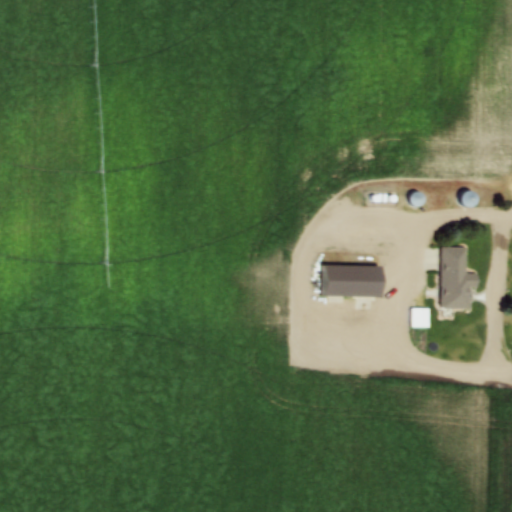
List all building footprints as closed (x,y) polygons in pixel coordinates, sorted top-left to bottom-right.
[(415,204),(417,202),(418,200),(418,198),(417,195),(416,193),(414,192),(412,191),(410,192),(408,192),(406,194),(405,196),(404,198),(405,200),(405,202),(407,204),(409,205),(411,205),(413,205),(415,204)] [(468,204),(470,202),(471,200),(471,197),(470,195),(469,193),(467,192),(465,191),(463,191),(460,192),(459,194),(458,195),(457,198),(457,200),(458,202),(460,204),(462,205),(464,205),(466,205),(468,204)] [(436,248),(438,308),(465,307),(465,292),(476,291),(475,272),(464,272),(463,247),(436,248)] [(318,265),(318,296),(376,296),(376,265),(318,265)] [(409,308),(409,325),(426,325),(426,308),(409,308)]
